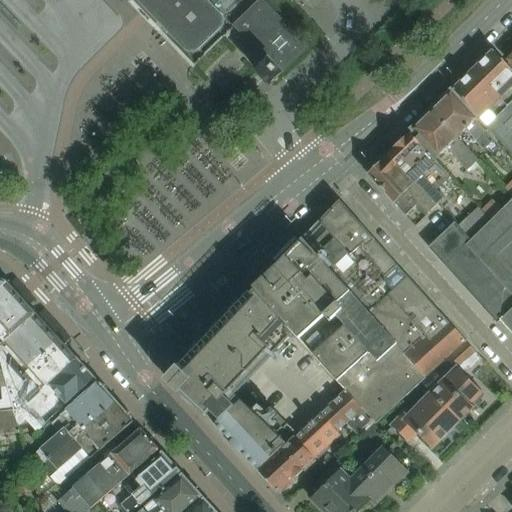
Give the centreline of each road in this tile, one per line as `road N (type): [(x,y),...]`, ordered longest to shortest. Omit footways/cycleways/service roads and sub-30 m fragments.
road 1 (tertiary): [(109,336),(330,163)]
road 2 (unclassified): [(511,362),(330,163)]
road 3 (tertiary): [(330,163),(505,0)]
road 4 (secondary): [(259,511),(109,336)]
road 5 (secondary): [(109,336),(37,249),(0,235)]
